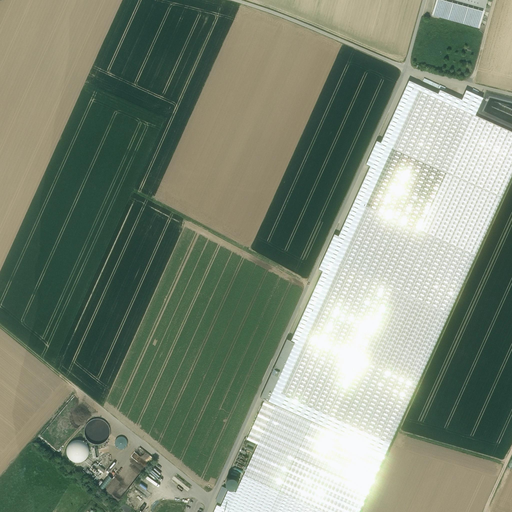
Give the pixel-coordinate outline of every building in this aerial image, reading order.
[(486,0),(436,0),(433,14),(479,27),(486,0)] [(327,511),(358,511),(511,173),(511,131),(475,115),(483,97),(466,89),(462,99),(440,89),(438,93),(409,80),(381,142),(377,140),(366,164),(370,166),(339,235),(334,233),(318,269),(323,271),(291,340),(287,338),(260,397),(264,399),(247,438),(258,443),(243,474),(280,490),(327,511)] [(69,419),(60,411),(39,436),(48,444),(52,439),(62,447),(92,411),(82,403),(69,419)] [(95,419),(92,420),(89,421),(87,423),(85,426),(84,429),(84,432),(85,435),(86,438),(88,440),(90,442),(93,444),(96,444),(99,444),(102,443),(105,442),(107,439),(109,437),(110,434),(110,431),(110,428),(108,425),(106,422),(104,420),(101,419),(98,418),(95,419)] [(131,430),(148,441),(149,440),(146,438),(152,430),(136,419),(132,426),(133,427),(131,430)] [(122,437),(121,436),(119,437),(118,437),(116,438),(116,440),(115,441),(115,443),(115,444),(116,446),(117,447),(118,448),(120,449),(121,449),(123,448),(124,448),(126,447),(127,445),(127,444),(127,442),(127,441),(126,439),(125,438),(124,437),(122,437)] [(74,440),(71,441),(69,443),(67,446),(67,448),(66,451),(67,454),(68,457),(70,459),(72,461),(75,462),(77,462),(80,462),(83,461),(85,459),(87,457),(88,455),(89,452),(89,449),(88,446),(87,444),(85,442),(82,440),(79,440),(77,440),(74,440)] [(150,456),(137,449),(135,452),(138,454),(136,457),(142,460),(139,464),(143,467),(145,464),(150,456)] [(108,454),(107,453),(105,453),(104,454),(103,454),(102,455),(101,456),(100,457),(100,459),(100,460),(100,462),(101,463),(102,464),(103,465),(105,465),(106,465),(107,465),(109,465),(110,464),(111,463),(112,462),(112,460),(112,459),(112,458),(111,456),(110,455),(109,454),(108,454)] [(105,470),(96,462),(94,465),(103,472),(105,470)] [(102,474),(92,467),(91,468),(100,476),(102,474)] [(327,511),(280,490),(243,474),(233,469),(213,511),(327,511)] [(127,490),(109,475),(100,486),(118,501),(127,490)] [(142,507),(145,502),(134,495),(131,500),(142,507)]
